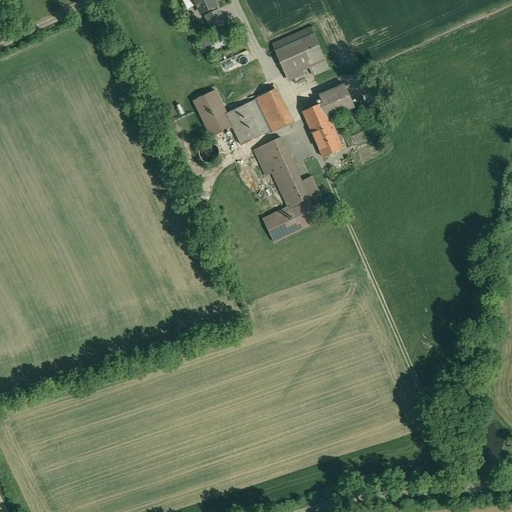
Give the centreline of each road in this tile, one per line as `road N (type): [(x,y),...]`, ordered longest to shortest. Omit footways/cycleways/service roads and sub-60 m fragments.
road 1 (track): [(464,491),(323,164)]
road 2 (unclassified): [(511,488),(349,498),(308,511)]
